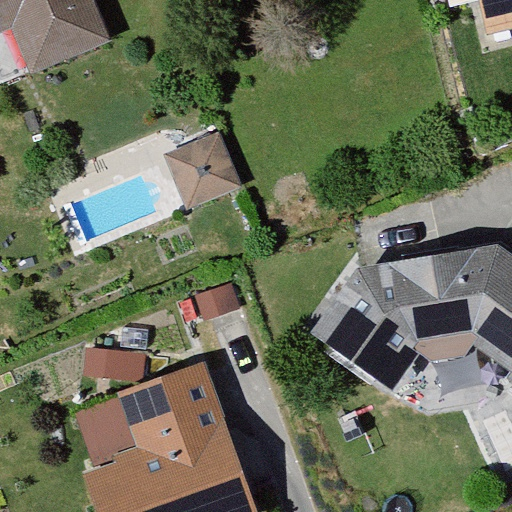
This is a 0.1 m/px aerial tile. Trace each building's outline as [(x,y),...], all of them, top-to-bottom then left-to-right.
[(85,0),(0,0),(0,29),(0,30),(20,78),(104,43),(85,0)] [(511,22),(511,0),(463,0),(470,31),(511,22)] [(220,133),(163,155),(185,211),(242,188),(220,133)] [(344,268),(296,331),(373,389),(404,348),(452,341),(501,376),(511,359),(511,270),(484,251),(344,268)] [(125,456),(73,472),(86,511),(242,511),(194,363),(104,392),(125,456)]
